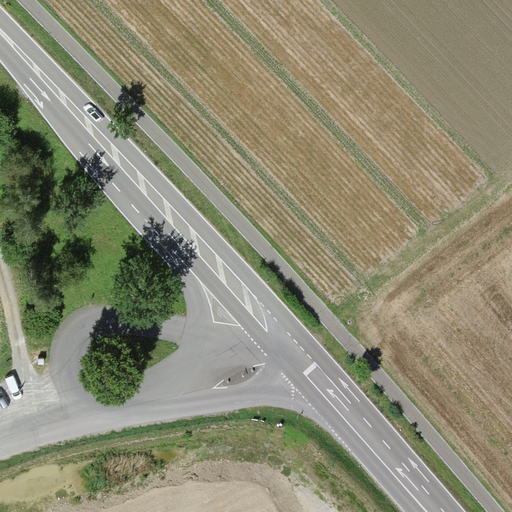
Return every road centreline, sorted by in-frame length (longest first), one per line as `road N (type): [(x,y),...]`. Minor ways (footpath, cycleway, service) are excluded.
road 1 (secondary): [(435,511),(0,28)]
road 2 (track): [(0,236),(26,346),(20,433)]
